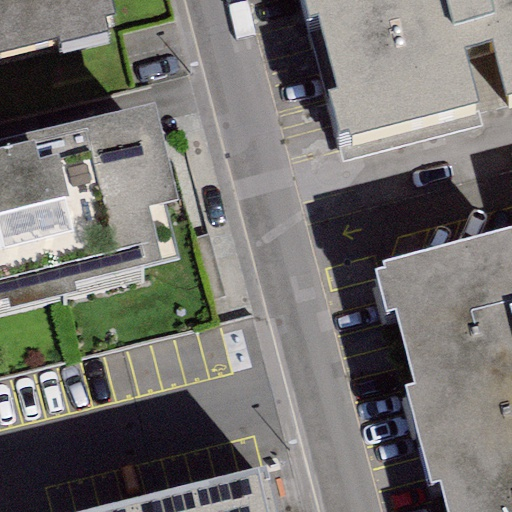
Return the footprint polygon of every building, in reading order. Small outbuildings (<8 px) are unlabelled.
[(0,0),(0,52),(56,39),(58,45),(108,33),(104,17),(113,15),(109,0),(0,0)] [(511,0),(303,0),(308,18),(317,16),(336,89),(327,92),(338,133),(347,131),(349,138),(511,94),(511,0)] [(154,101),(0,139),(0,299),(162,259),(149,206),(178,199),(154,101)] [(445,511),(511,511),(511,226),(382,261),(385,269),(374,272),(384,312),(395,309),(415,385),(404,388),(429,481),(437,479),(445,511)] [(275,511),(265,467),(83,511),(275,511)]
